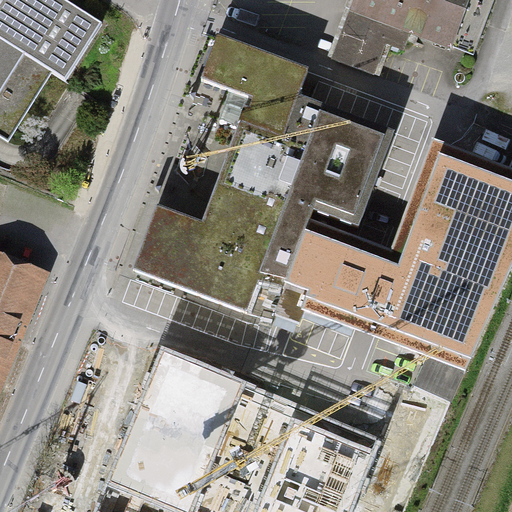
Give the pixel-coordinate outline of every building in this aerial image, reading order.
[(61,0),(0,0),(0,135),(8,141),(51,73),(67,83),(103,26),(61,0)] [(359,0),(337,58),(373,73),(392,25),(452,48),(470,0),(359,0)] [(437,145),(391,255),(388,254),(348,238),(388,138),(298,102),(309,75),(219,39),(203,79),(249,97),(220,170),(198,226),(160,211),(136,273),(241,315),(258,273),(311,294),(304,312),(365,336),(423,359),(418,373),(412,390),(449,405),(511,261),(511,161),(508,172),(437,145)] [(0,363),(35,276),(0,261),(0,363)] [(348,511),(374,451),(228,391),(171,367),(148,422),(125,478),(183,501),(178,511),(348,511)]
